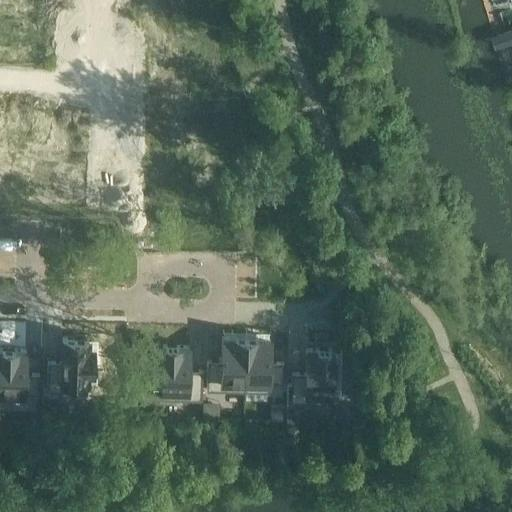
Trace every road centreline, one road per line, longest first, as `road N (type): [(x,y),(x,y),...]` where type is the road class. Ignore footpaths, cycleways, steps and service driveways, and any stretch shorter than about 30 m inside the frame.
road 1 (residential): [(119,0),(118,208),(153,264)]
road 2 (residential): [(152,304),(224,306),(225,265),(153,264)]
road 3 (residential): [(0,299),(152,304)]
